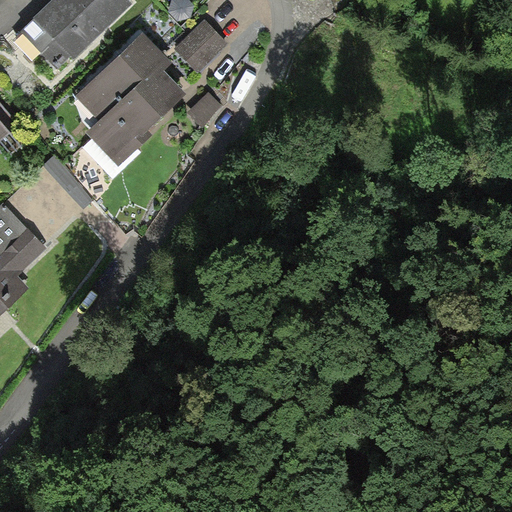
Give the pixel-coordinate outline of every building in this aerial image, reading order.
[(133,6),(127,0),(55,0),(19,34),(56,72),(70,59),(73,63),(133,6)] [(175,0),(173,0),(170,13),(179,22),(191,18),(195,7),(187,0),(175,0)] [(228,44),(204,21),(175,49),(199,73),(228,44)] [(144,35),(77,98),(101,124),(89,135),(119,167),(151,137),(147,133),(186,97),(163,72),(171,64),(144,35)] [(221,107),(206,93),(185,115),(200,130),(221,107)] [(0,141),(8,135),(0,125),(0,141)] [(56,157),(45,167),(82,209),(93,199),(56,157)] [(0,316),(30,289),(18,277),(46,251),(5,206),(0,210),(0,316)]
